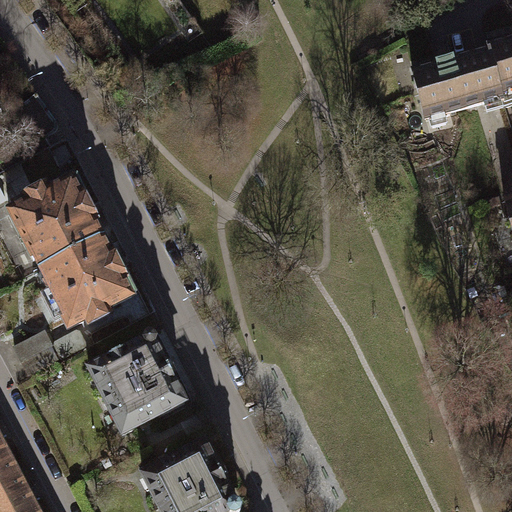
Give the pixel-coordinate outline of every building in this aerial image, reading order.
[(511,41),(487,48),(488,52),(489,51),(502,100),(501,100),(503,109),(511,106),(511,41)] [(426,120),(501,100),(502,100),(489,51),(488,52),(413,72),(426,120)] [(135,61),(115,75),(124,89),(145,75),(135,61)] [(37,94),(6,116),(27,145),(44,137),(45,139),(55,133),(57,131),(58,129),(59,126),(58,124),(37,94)] [(35,260),(41,271),(101,240),(92,223),(94,223),(81,198),(86,195),(77,178),(72,181),(49,194),(46,189),(25,200),(27,204),(10,213),(34,261),(35,260)] [(109,257),(101,240),(41,271),(47,282),(45,283),(69,330),(87,321),(89,325),(110,315),(108,310),(137,295),(128,279),(124,282),(111,256),(109,257)] [(80,332),(54,345),(62,359),(88,346),(80,332)] [(42,335),(15,349),(22,362),(49,348),(42,335)] [(145,337),(143,342),(128,350),(127,349),(105,360),(106,361),(89,370),(123,436),(185,405),(175,385),(176,384),(165,361),(163,362),(156,347),(157,342),(154,337),(149,335),(145,337)] [(0,465),(11,460),(0,439),(0,465)] [(204,443),(142,475),(161,511),(240,511),(242,508),(240,503),(234,502),(226,486),(227,485),(216,463),(215,463),(204,443)] [(0,465),(0,511),(38,511),(11,460),(0,465)]
